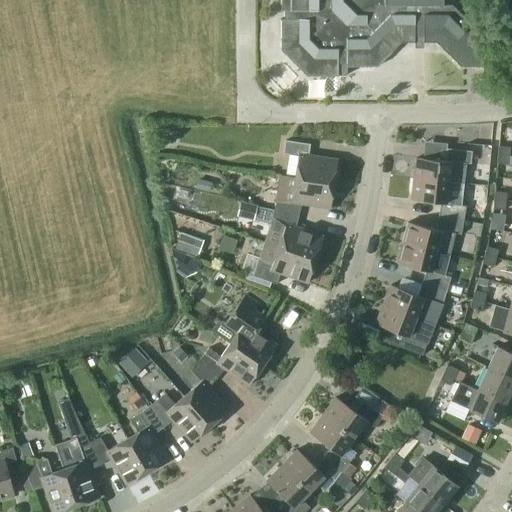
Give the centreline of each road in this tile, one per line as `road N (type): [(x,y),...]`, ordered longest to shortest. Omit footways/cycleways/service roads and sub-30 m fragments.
road 1 (residential): [(153,511),(230,461),(279,408),(321,342),(350,277),(374,174),(378,112)]
road 2 (residential): [(378,112),(511,107)]
road 3 (residential): [(255,116),(378,112)]
road 4 (residential): [(255,116),(240,102),(244,0)]
